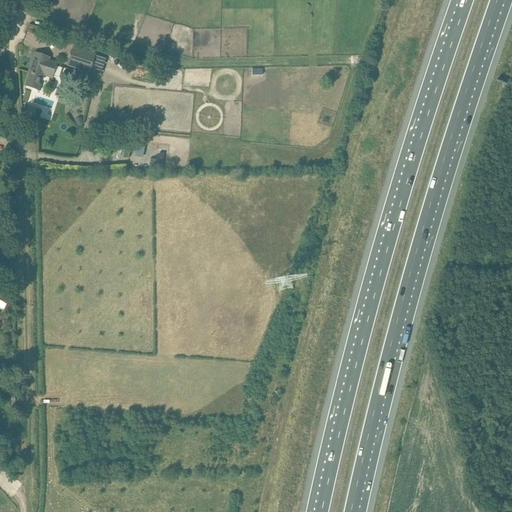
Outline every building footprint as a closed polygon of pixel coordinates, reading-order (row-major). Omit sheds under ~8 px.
[(68,65),(90,72),(96,55),(74,48),(68,65)] [(19,64),(26,64),(25,50),(18,51),(19,64)] [(30,74),(26,86),(39,90),(41,85),(39,84),(41,78),(43,78),(44,75),(52,77),(53,75),(56,66),(57,64),(48,61),(49,58),(36,53),(29,73),(30,74)] [(21,102),(31,107),(37,92),(27,88),(21,102)] [(0,292),(0,308),(3,310),(9,297),(0,292)]
